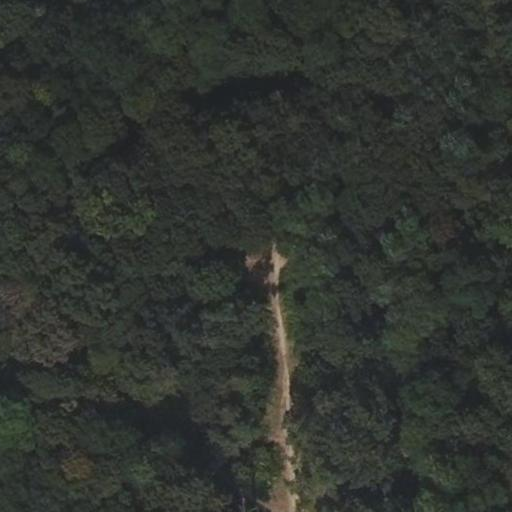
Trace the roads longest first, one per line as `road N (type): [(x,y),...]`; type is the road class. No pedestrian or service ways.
road 1 (unknown): [(504,0),(438,79),(347,160),(225,250),(0,445)]
road 2 (track): [(401,0),(339,71),(306,91),(199,120),(106,189),(24,352),(0,382)]
road 3 (unknown): [(410,511),(511,291)]
